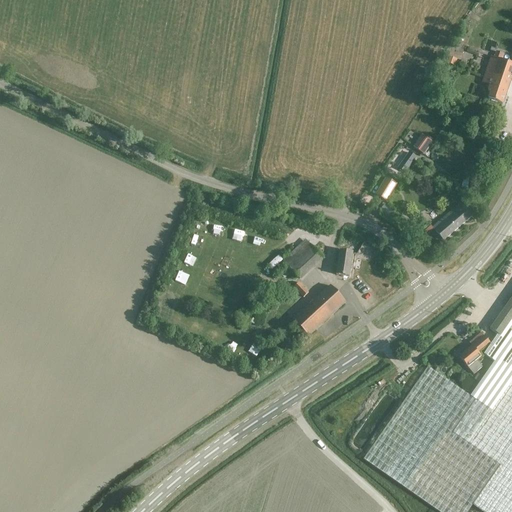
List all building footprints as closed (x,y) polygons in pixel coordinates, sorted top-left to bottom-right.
[(505,89),(509,76),(511,76),(511,62),(502,59),(503,54),(495,51),(493,57),(491,56),(482,82),(489,84),(487,91),(490,92),(487,99),(502,104),(507,90),(505,89)] [(421,135),(413,147),(424,155),(432,142),(421,135)] [(411,151),(399,168),(404,172),(408,165),(409,166),(417,155),(411,151)] [(394,154),(389,162),(395,165),(400,157),(394,154)] [(395,167),(388,163),(383,172),(389,176),(395,167)] [(386,202),(397,185),(385,178),(375,195),(386,202)] [(443,241),(472,216),(461,204),(433,228),(431,226),(426,230),(429,233),(434,229),(443,241)] [(282,261),(300,281),(323,260),(305,240),(282,261)] [(348,277),(351,254),(338,252),(334,275),(348,277)] [(282,260),(278,256),(268,265),(272,270),(282,260)] [(298,283),(293,288),(303,298),(308,293),(298,283)] [(294,321),(308,338),(345,305),(329,288),(294,321)] [(496,359),(470,397),(427,367),(363,460),(437,511),(467,511),(472,505),(482,511),(511,511),(511,296),(489,330),(492,332),(491,333),(496,337),(485,352),(496,359)] [(473,345),(460,356),(475,373),(484,366),(478,359),(483,356),(479,351),(491,342),(483,332),(470,342),(473,345)] [(386,367),(366,380),(366,381),(359,386),(361,390),(369,384),(372,390),(387,380),(388,380),(392,377),(386,367)]
